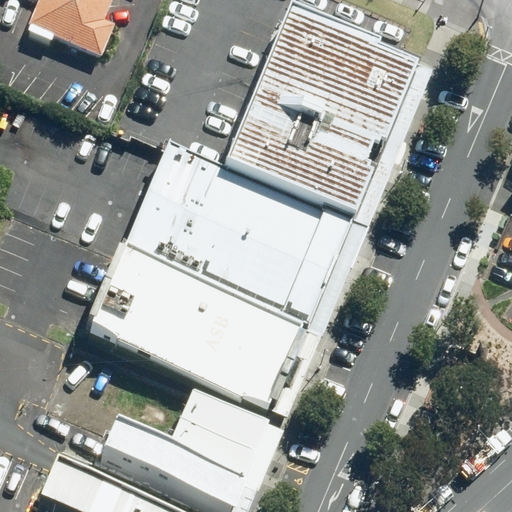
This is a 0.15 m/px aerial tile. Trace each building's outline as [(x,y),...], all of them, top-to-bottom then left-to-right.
[(138,0),(42,0),(23,46),(74,67),(102,0),(126,0),(137,4),(138,0)] [(421,85),(289,33),(228,187),(360,239),(421,85)] [(315,352),(360,239),(166,162),(115,272),(315,352)] [(286,423),(315,352),(115,272),(85,342),(286,423)] [(254,504),(279,438),(183,401),(157,466),(254,504)] [(188,511),(250,511),(254,504),(157,466),(106,446),(95,475),(188,511)] [(102,511),(39,486),(27,511),(102,511)]
